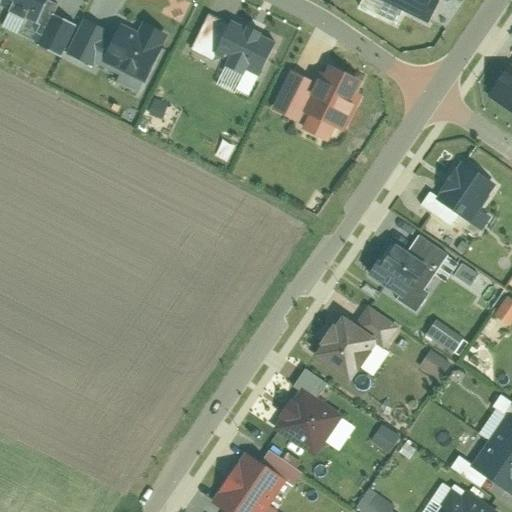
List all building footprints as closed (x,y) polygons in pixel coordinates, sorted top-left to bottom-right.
[(4,0),(0,9),(36,27),(49,0),(4,0)] [(436,0),(385,0),(429,18),(436,0)] [(52,17),(37,48),(60,59),(75,29),(52,17)] [(105,60),(102,65),(145,86),(168,38),(126,17),(113,43),(105,60)] [(98,56),(105,60),(113,43),(107,40),(109,36),(83,23),(66,58),(91,70),(98,56)] [(231,23),(214,59),(258,80),(275,44),(231,23)] [(511,64),(492,93),(511,106),(511,64)] [(363,83),(333,68),(314,106),(344,121),(363,83)] [(461,165),(435,203),(470,226),(496,188),(461,165)] [(389,245),(366,280),(402,304),(426,269),(389,245)] [(511,294),(499,316),(511,323),(511,294)] [(340,321),(313,360),(352,388),(378,352),(385,357),(402,332),(367,307),(351,329),(340,321)] [(424,368),(444,382),(456,364),(436,350),(424,368)] [(301,391),(274,431),(314,459),(341,418),(301,391)] [(511,418),(508,416),(491,440),(511,454),(511,418)] [(387,424),(376,442),(394,454),(406,436),(387,424)] [(511,497),(511,454),(491,440),(470,472),(511,498),(511,497)] [(248,456),(231,480),(268,506),(285,482),(248,456)] [(231,480),(212,504),(224,511),(264,511),(268,506),(231,480)] [(367,511),(405,511),(374,489),(360,507),(367,511)] [(485,511),(456,492),(441,511),(485,511)]
